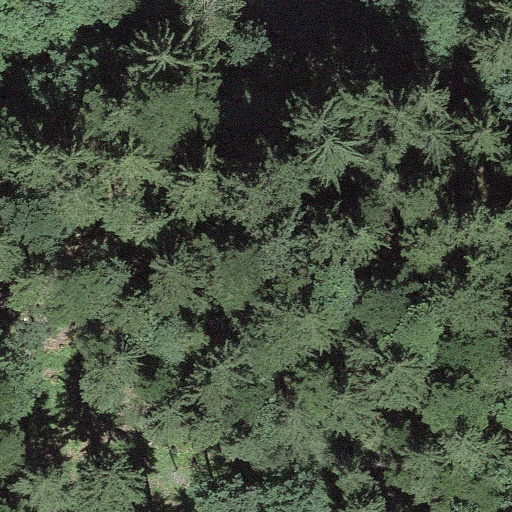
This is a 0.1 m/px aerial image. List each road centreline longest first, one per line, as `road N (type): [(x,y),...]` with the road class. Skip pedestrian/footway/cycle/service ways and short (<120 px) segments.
road 1 (track): [(0,96),(208,0)]
road 2 (track): [(385,0),(511,109)]
